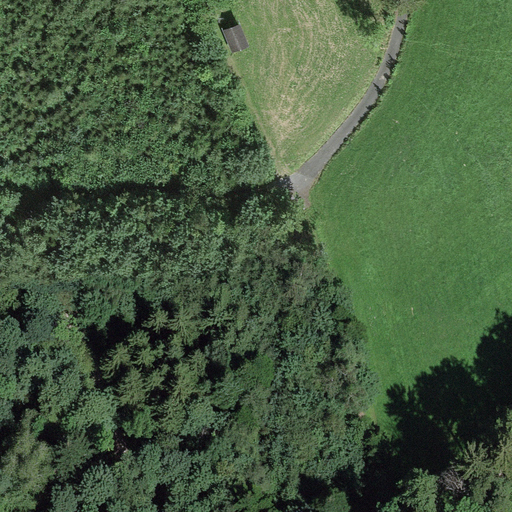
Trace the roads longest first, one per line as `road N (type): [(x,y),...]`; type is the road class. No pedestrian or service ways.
road 1 (track): [(0,226),(55,282),(133,511)]
road 2 (track): [(0,178),(64,196),(258,192),(294,181)]
road 3 (residential): [(404,0),(377,92),(294,181)]
